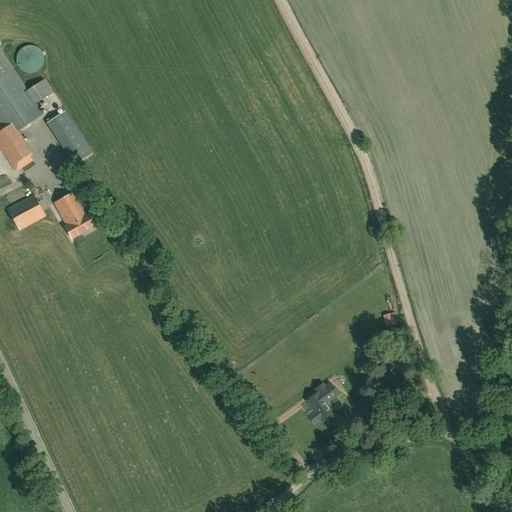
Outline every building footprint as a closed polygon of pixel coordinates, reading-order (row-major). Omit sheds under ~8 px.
[(14,134),(42,115),(43,114),(36,104),(53,92),(44,79),(28,90),(0,48),(0,147),(16,172),(32,161),(14,134)] [(72,240),(95,227),(88,214),(90,213),(86,206),(82,208),(73,193),(54,204),(66,226),(65,226),(72,240)] [(19,232),(46,217),(33,194),(6,209),(19,232)] [(313,390),(317,394),(306,402),(315,413),(309,417),(315,425),(321,420),(321,421),(327,417),(332,423),(339,418),(328,404),(332,400),(340,394),(330,382),(325,386),(323,383),(313,390)] [(357,427),(364,422),(378,413),(372,403),(350,417),(357,427)]
